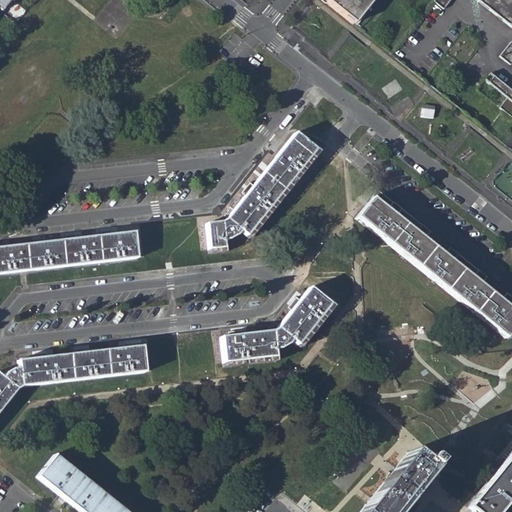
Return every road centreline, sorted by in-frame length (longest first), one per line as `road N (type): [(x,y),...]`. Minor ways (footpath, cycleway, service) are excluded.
road 1 (residential): [(0,341),(259,312),(279,295),(276,279),(254,270),(20,302)]
road 2 (residential): [(511,232),(313,73)]
road 3 (residential): [(242,161),(60,180),(24,227)]
road 4 (residential): [(24,227),(212,203),(242,161)]
